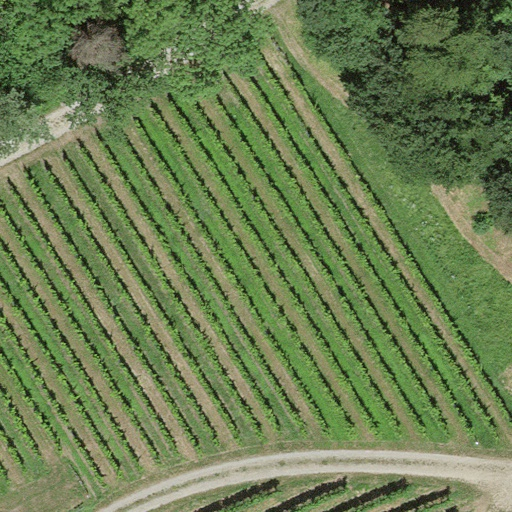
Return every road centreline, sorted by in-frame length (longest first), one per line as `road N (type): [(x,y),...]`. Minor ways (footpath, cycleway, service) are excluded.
road 1 (track): [(125,511),(154,492),(269,478),(511,471)]
road 2 (track): [(0,138),(253,0)]
